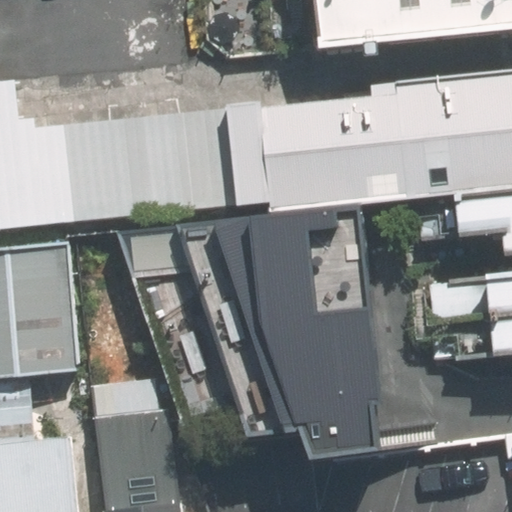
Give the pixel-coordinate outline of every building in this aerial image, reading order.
[(511,9),(511,0),(356,0),(359,23),(511,9)] [(264,200),(265,213),(467,192),(511,187),(511,68),(252,96),(264,200)] [(264,200),(252,96),(38,116),(34,74),(0,77),(0,224),(77,217),(126,212),(249,201),(264,200)] [(511,187),(467,192),(468,222),(511,219),(511,224),(511,187)] [(130,230),(200,439),(309,428),(236,218),(130,230)] [(65,243),(0,249),(0,382),(78,374),(65,243)] [(511,262),(434,272),(438,312),(492,306),(511,304),(511,262)] [(511,304),(492,306),(494,347),(511,345),(511,304)] [(188,511),(178,408),(91,416),(100,511),(188,511)] [(79,511),(72,437),(0,444),(0,511),(79,511)]
